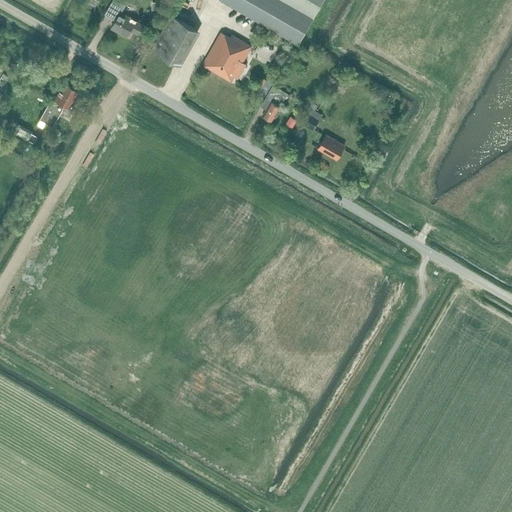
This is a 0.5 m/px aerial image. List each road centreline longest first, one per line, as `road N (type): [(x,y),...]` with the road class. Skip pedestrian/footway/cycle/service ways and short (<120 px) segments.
road 1 (unclassified): [(511,300),(0,4)]
road 2 (track): [(432,217),(387,185),(430,106),(428,96),(348,49),(346,35),(366,0)]
road 3 (track): [(0,288),(123,75)]
